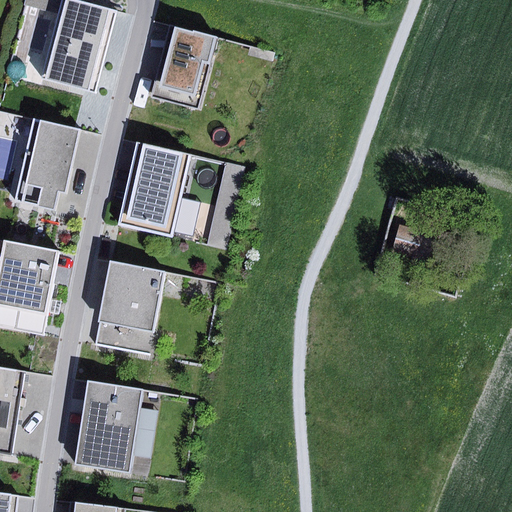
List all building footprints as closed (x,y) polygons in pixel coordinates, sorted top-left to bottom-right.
[(61,15),(64,0),(25,0),(25,5),(61,15)] [(96,92),(116,11),(72,0),(64,0),(61,15),(45,79),(96,92)] [(218,38),(169,26),(151,96),(200,108),(218,38)] [(275,53),(250,46),(248,55),(272,62),(275,53)] [(79,130),(34,120),(16,200),(54,209),(58,190),(65,191),(79,130)] [(190,156),(135,144),(117,225),(171,237),(190,156)] [(245,168),(226,164),(208,246),(227,250),(245,168)] [(399,226),(391,254),(429,264),(436,236),(399,226)] [(60,251),(4,241),(0,265),(0,325),(44,334),(60,251)] [(165,272),(111,262),(96,344),(149,354),(165,272)] [(0,451),(13,454),(25,372),(0,367),(0,451)] [(143,389),(88,382),(77,466),(132,473),(143,389)] [(0,511),(18,511),(21,496),(0,493),(0,511)] [(126,511),(126,510),(71,502),(69,511),(126,511)]
